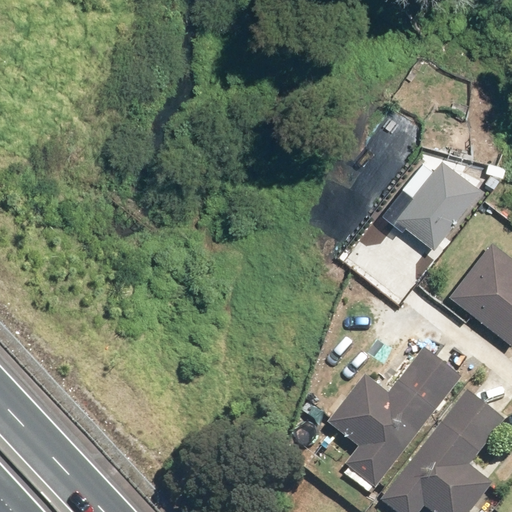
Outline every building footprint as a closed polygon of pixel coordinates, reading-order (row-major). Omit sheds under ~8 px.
[(403,212),(442,245),(493,185),(453,152),(443,164),(432,156),(410,182),(421,191),(403,212)] [(511,249),(496,237),(453,292),(511,338),(511,249)] [(414,288),(354,244),(342,261),(401,305),(414,288)] [(467,376),(431,347),(395,392),(370,372),(332,421),(363,446),(350,463),(380,486),(467,376)] [(511,417),(472,386),(383,497),(402,511),(423,511),(428,506),(435,511),(471,511),(497,480),(475,462),(511,417)]
